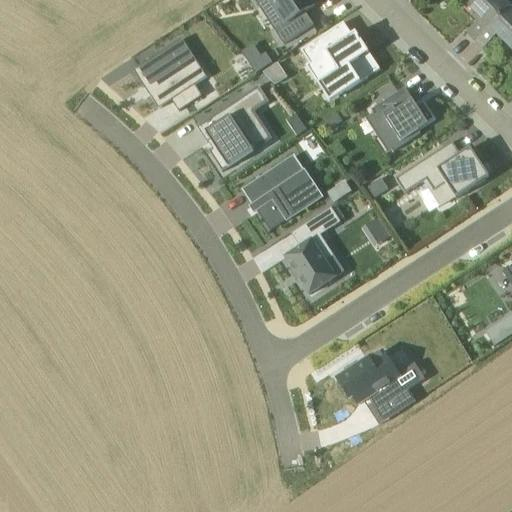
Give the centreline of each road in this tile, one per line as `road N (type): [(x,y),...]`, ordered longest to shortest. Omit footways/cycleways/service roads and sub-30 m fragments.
road 1 (residential): [(94,116),(189,210),(278,361)]
road 2 (residential): [(278,361),(511,205)]
road 3 (residential): [(511,134),(377,0)]
